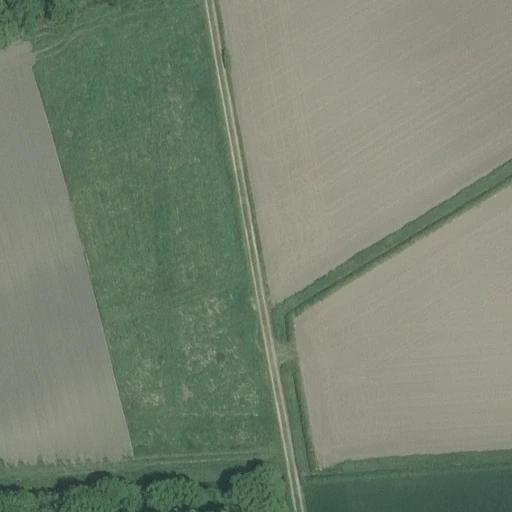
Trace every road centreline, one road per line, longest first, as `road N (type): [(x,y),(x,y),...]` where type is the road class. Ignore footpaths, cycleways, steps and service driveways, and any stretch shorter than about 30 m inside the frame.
road 1 (track): [(302,475),(221,0)]
road 2 (track): [(511,463),(302,475),(308,511)]
